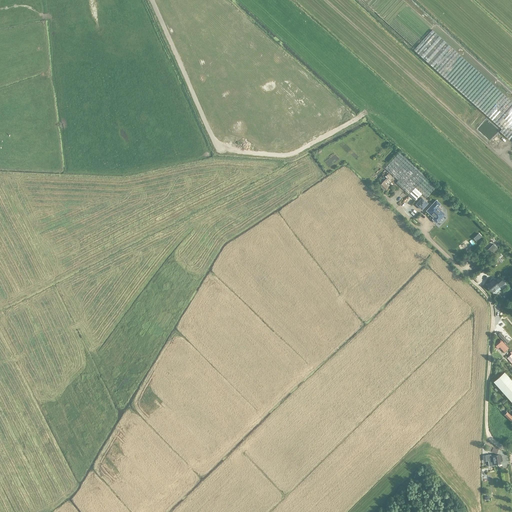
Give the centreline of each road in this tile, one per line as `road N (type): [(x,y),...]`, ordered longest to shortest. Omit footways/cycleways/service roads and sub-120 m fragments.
road 1 (track): [(511,221),(376,110),(285,155),(215,145),(152,0)]
road 2 (track): [(511,142),(501,154),(488,145),(325,0)]
